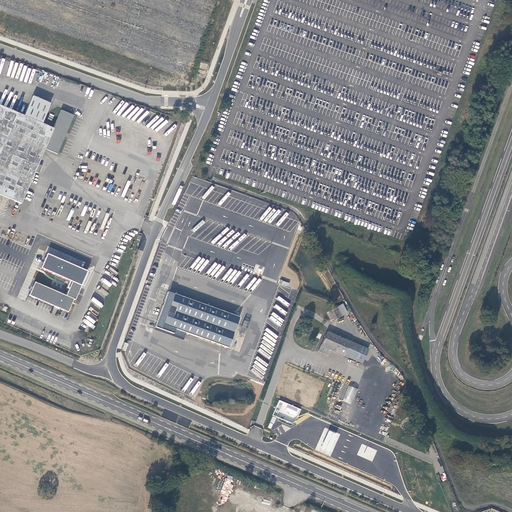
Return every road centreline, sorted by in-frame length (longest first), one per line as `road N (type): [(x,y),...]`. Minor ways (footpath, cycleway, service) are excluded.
road 1 (track): [(213,167),(213,179),(297,211),(364,327),(408,381),(461,503),(511,511)]
road 2 (primary): [(0,355),(360,511)]
road 3 (unclassified): [(114,370),(113,345),(233,40)]
road 4 (unclassified): [(411,511),(133,390),(114,370)]
road 5 (unknown): [(410,212),(395,229),(220,166),(222,146)]
road 6 (unknown): [(222,146),(410,212)]
road 7 (unknown): [(242,89),(429,157)]
road 8 (unknown): [(229,127),(416,194)]
road 9 (unknown): [(256,50),(442,119)]
road 10 (unknown): [(249,70),(435,138)]
road 11 (unknown): [(263,32),(449,99)]
road 12 (unknown): [(236,108),(422,175)]
road 13 (unknown): [(270,13),(455,81)]
road 14 (unknown): [(288,0),(461,62)]
road 15 (unknown): [(343,0),(468,44)]
road 16 (unclassified): [(114,370),(96,371),(0,333)]
